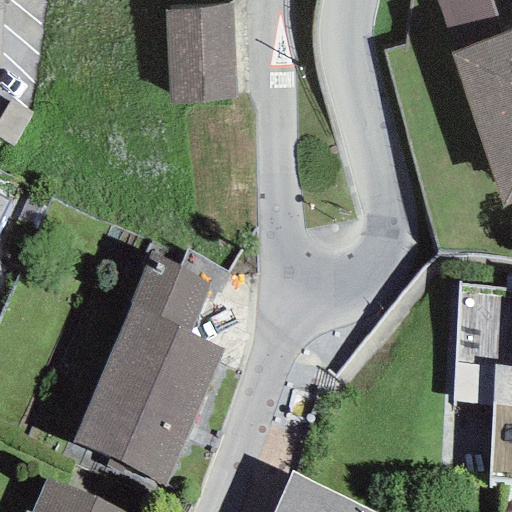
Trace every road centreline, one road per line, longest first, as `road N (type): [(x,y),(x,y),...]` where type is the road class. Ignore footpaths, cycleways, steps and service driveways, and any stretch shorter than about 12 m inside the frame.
road 1 (unclassified): [(279,298),(335,296),(363,281),(383,249),(384,211),(348,55),(348,0)]
road 2 (unclassified): [(270,0),(285,247),(279,298)]
road 3 (residential): [(211,511),(279,298)]
